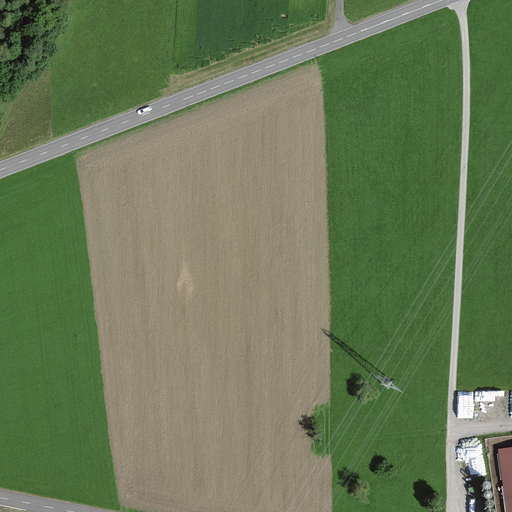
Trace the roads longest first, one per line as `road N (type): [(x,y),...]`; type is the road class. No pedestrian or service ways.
road 1 (track): [(448,511),(463,0)]
road 2 (primary): [(431,0),(0,169)]
